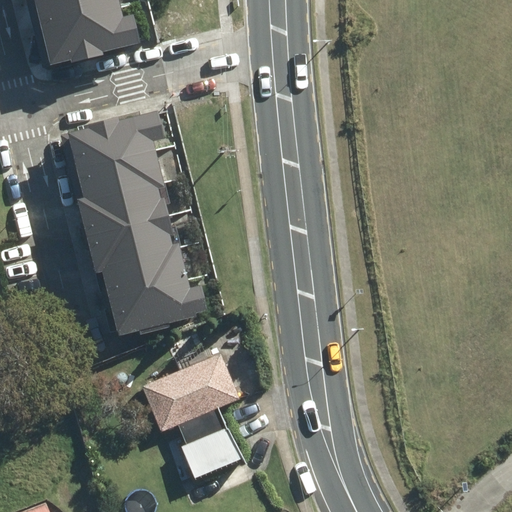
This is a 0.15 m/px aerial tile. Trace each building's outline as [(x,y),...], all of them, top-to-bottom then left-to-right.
[(27,0),(28,1),(32,0),(41,0),(57,68),(134,51),(128,23),(114,26),(107,0),(27,0)] [(158,111),(60,137),(114,339),(209,314),(202,285),(192,287),(155,146),(166,143),(158,111)] [(221,353),(140,388),(159,434),(179,425),(219,408),(240,399),(221,353)] [(242,462),(219,408),(179,425),(187,443),(177,447),(193,483),(242,462)] [(51,511),(47,500),(17,511),(51,511)]
